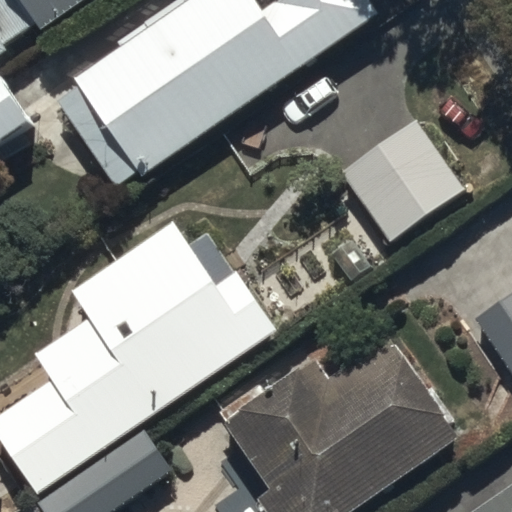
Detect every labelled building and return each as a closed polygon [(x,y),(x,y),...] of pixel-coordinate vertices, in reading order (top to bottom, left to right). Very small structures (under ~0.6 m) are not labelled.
[(0,0),(0,59),(12,51),(8,46),(39,25),(21,0),(0,0)] [(25,0),(49,32),(93,0),(25,0)] [(148,173),(150,177),(389,15),(378,0),(286,0),(271,11),(263,0),(198,0),(197,0),(186,0),(124,43),(128,50),(58,98),(121,191),(148,173)] [(10,73),(0,79),(0,153),(44,124),(10,73)] [(395,245),(471,190),(420,119),(344,174),(395,245)] [(0,431),(45,497),(286,331),(220,232),(195,249),(178,223),(77,291),(95,319),(40,356),(57,380),(0,418),(0,431)] [(511,298),(479,321),(511,367),(511,298)] [(267,499),(275,511),(362,511),(470,440),(387,317),(230,423),(277,492),(267,499)] [(151,431),(44,504),(50,511),(120,511),(179,473),(151,431)] [(511,511),(511,489),(479,511),(511,511)]
